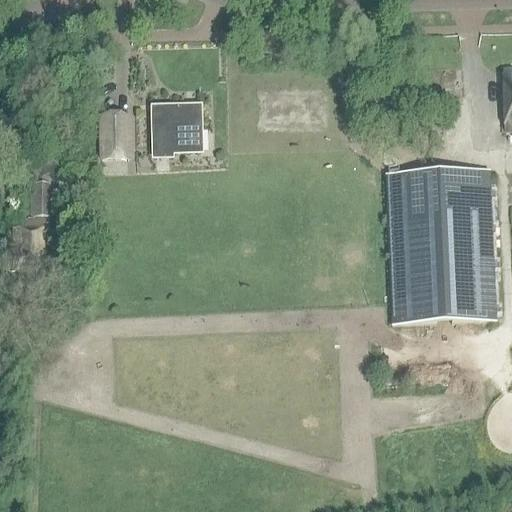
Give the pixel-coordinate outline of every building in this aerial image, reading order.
[(511,70),(501,71),(503,133),(511,133),(511,70)] [(200,154),(198,109),(152,110),(153,159),(170,159),(170,155),(200,154)] [(128,163),(127,119),(100,120),(101,163),(128,163)] [(21,231),(13,231),(13,253),(6,253),(6,273),(18,273),(19,289),(41,289),(41,254),(45,254),(45,232),(42,232),(42,230),(48,230),(47,220),(51,220),(51,187),(62,187),(62,160),(29,160),(30,220),(31,220),(31,221),(27,221),(21,227),(21,231)] [(495,324),(489,173),(384,178),(391,328),(495,324)]
